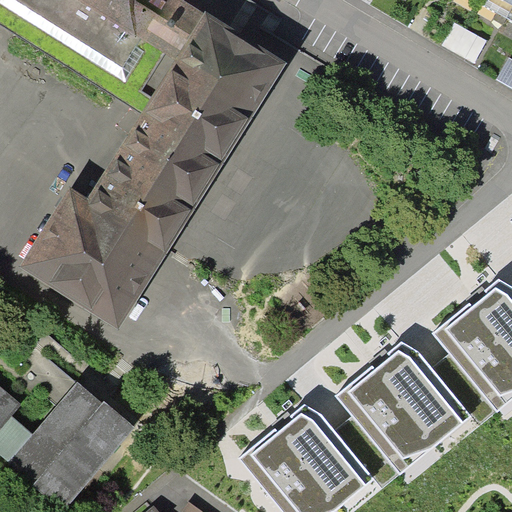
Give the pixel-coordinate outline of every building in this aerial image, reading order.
[(80,0),(139,37),(175,60),(88,198),(71,187),(20,268),(118,330),(287,62),(206,11),(205,12),(185,0),(80,0)] [(511,7),(511,0),(481,0),(480,2),(507,18),(511,7)] [(487,41),(455,23),(443,44),(474,62),(487,41)] [(511,58),(509,57),(496,78),(511,87),(511,58)] [(469,303),(432,333),(449,354),(495,410),(497,413),(511,400),(511,286),(499,279),(485,290),(469,303)] [(469,303),(485,290),(482,286),(466,299),(469,303)] [(372,366),(335,396),(351,416),(399,473),(400,475),(472,416),(431,368),(415,349),(402,341),(388,352),(372,366)] [(372,366),(388,352),(385,349),(369,362),(372,366)] [(495,410),(449,354),(431,368),(472,416),(479,423),(495,410)] [(102,402),(78,381),(33,434),(12,416),(21,404),(0,386),(0,455),(63,510),(136,427),(104,400),(102,402)] [(275,429),(239,458),(282,511),(335,511),(375,480),(335,430),(321,413),(306,405),(291,416),(275,429)] [(275,429),(291,416),(288,412),(272,425),(275,429)] [(399,473),(351,416),(335,430),(375,480),(382,488),(399,473)] [(202,511),(189,502),(181,511),(202,511)]
